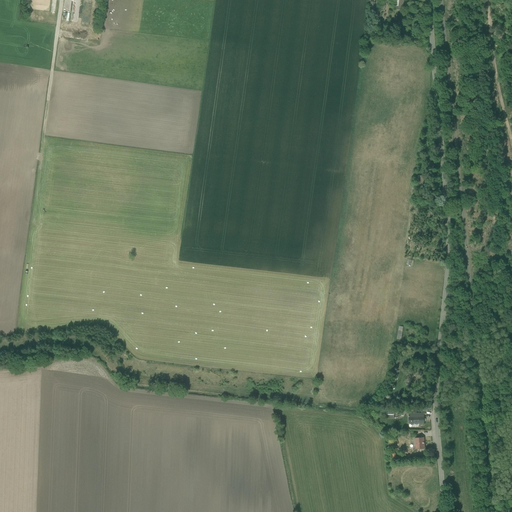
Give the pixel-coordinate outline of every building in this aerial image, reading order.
[(85,23),(87,0),(80,0),(78,22),(85,23)] [(403,0),(393,0),(392,9),(402,10),(403,0)] [(415,181),(416,181),(417,181),(417,183),(423,184),(424,176),(418,176),(417,178),(416,178),(415,181)] [(394,408),(384,409),(384,419),(394,419),(394,408)] [(425,419),(424,419),(424,414),(409,414),(408,424),(414,424),(414,425),(418,425),(418,423),(424,423),(424,421),(425,421),(425,419)] [(415,450),(425,449),(424,437),(414,438),(415,450)]
